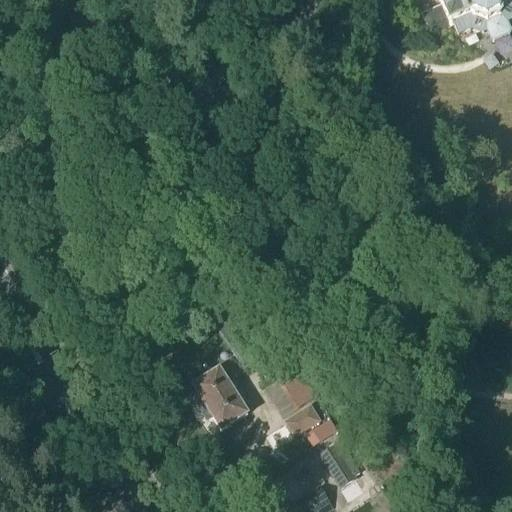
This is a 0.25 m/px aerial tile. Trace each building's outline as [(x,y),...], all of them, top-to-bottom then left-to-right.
[(511,0),(435,0),(439,8),(420,17),(422,22),(426,28),(432,31),(439,33),(445,32),(449,30),(449,31),(454,28),(458,38),(471,32),(480,37),(486,34),(489,41),(494,44),(509,37),(510,32),(507,25),(511,22),(511,0)] [(217,331),(216,333),(244,373),(265,359),(237,318),(217,331)] [(226,388),(218,374),(192,391),(200,404),(195,408),(205,424),(210,420),(220,435),(246,419),(236,403),(242,400),(232,384),(226,388)] [(310,410),(284,426),(294,443),(320,426),(310,410)] [(341,494),(362,481),(340,446),(319,460),(341,494)] [(328,511),(331,510),(319,492),(292,509),(289,505),(277,511),(328,511)]
